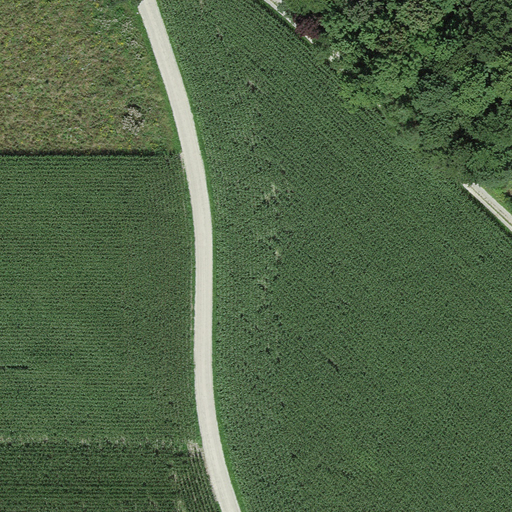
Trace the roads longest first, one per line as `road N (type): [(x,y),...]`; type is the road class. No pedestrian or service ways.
road 1 (track): [(240,511),(209,429),(202,189),(146,0)]
road 2 (track): [(273,0),(511,225)]
